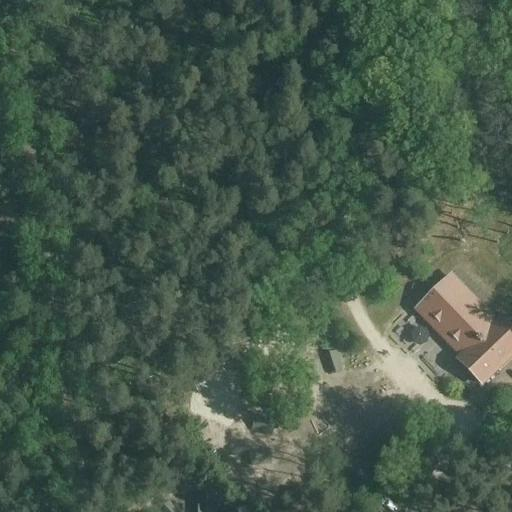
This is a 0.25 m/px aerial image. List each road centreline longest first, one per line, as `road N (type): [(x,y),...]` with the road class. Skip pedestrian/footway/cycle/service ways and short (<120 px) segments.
road 1 (track): [(86,511),(8,0)]
road 2 (track): [(449,5),(392,63),(371,104),(342,244),(349,295),(368,338),(460,436)]
